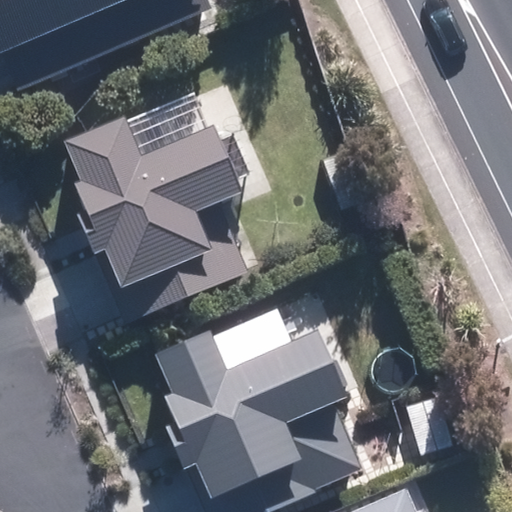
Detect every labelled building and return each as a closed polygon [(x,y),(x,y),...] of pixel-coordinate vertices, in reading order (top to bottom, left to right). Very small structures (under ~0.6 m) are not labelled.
[(0,0),(0,80),(11,105),(204,23),(194,0),(0,0)] [(200,141),(129,171),(113,133),(50,159),(68,200),(56,204),(66,230),(58,234),(76,275),(93,268),(120,332),(242,281),(215,217),(229,211),(200,141)] [(348,153),(315,164),(334,219),(367,207),(348,153)] [(306,344),(213,385),(196,347),(142,371),(158,407),(149,411),(160,436),(151,440),(169,482),(186,475),(202,511),(274,511),(357,476),(329,412),(335,409),(306,344)] [(437,399),(400,410),(415,463),(453,452),(437,399)] [(357,511),(407,511),(399,494),(357,511)]
